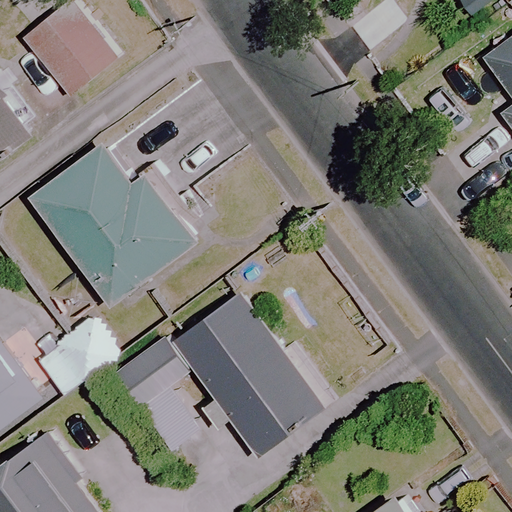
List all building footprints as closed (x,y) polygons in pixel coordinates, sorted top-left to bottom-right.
[(127,55),(100,22),(52,61),(79,94),(127,55)] [(511,38),(487,55),(511,92),(511,105),(506,109),(511,118),(511,38)] [(0,161),(37,134),(0,83),(0,161)] [(142,177),(115,141),(40,198),(120,304),(206,240),(152,169),(142,177)] [(331,404),(246,290),(181,339),(266,453),(331,404)] [(131,351),(102,311),(41,356),(69,395),(131,351)] [(0,339),(0,428),(50,393),(9,334),(0,339)] [(208,428),(150,353),(102,391),(159,465),(208,428)] [(99,511),(42,437),(0,469),(0,511),(99,511)] [(421,511),(407,492),(379,511),(421,511)]
